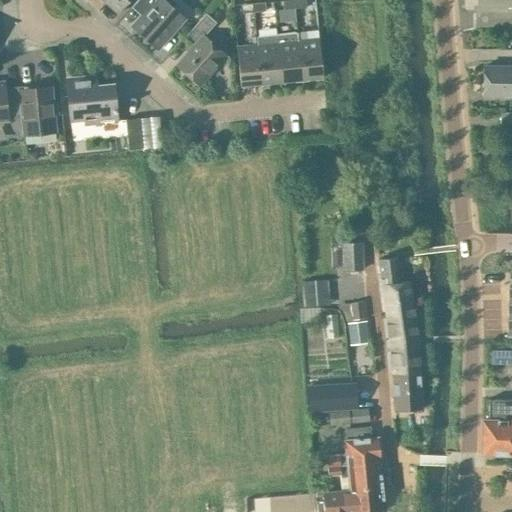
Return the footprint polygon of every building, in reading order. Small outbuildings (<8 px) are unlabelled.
[(103,0),(118,13),(129,0),(103,0)] [(185,18),(174,8),(176,6),(176,5),(176,4),(175,1),(174,0),(137,0),(131,7),(142,15),(133,25),(158,48),(185,18)] [(296,8),(294,0),(286,0),(283,0),(284,9),(296,8)] [(511,0),(478,0),(478,11),(511,10),(511,0)] [(254,3),(255,12),(266,11),(265,2),(254,3)] [(243,13),(255,12),(254,3),(242,4),(243,13)] [(226,55),(204,36),(216,22),(206,12),(185,36),(195,44),(177,64),(200,84),(226,55)] [(297,32),(278,34),(283,81),(302,79),(298,40),(297,32)] [(278,34),(257,36),(262,83),(283,81),(278,34)] [(298,40),(302,79),(323,76),(320,38),(298,40)] [(258,44),(237,46),(241,85),(262,83),(258,44)] [(511,96),(511,66),(484,66),(484,96),(511,96)] [(96,75),(67,78),(71,121),(85,119),(85,124),(99,123),(99,119),(115,117),(115,121),(118,121),(114,83),(97,85),(96,75)] [(23,116),(20,89),(20,87),(5,89),(4,81),(0,81),(0,119),(8,119),(8,118),(22,116),(23,116)] [(52,86),(20,89),(23,116),(22,116),(24,134),(56,131),(52,86)] [(511,112),(500,112),(501,126),(511,125),(511,112)] [(139,118),(126,119),(129,148),(142,147),(139,118)] [(37,151),(27,152),(28,160),(37,159),(37,151)] [(342,242),(342,243),(343,270),(364,270),(363,242),(342,242)] [(398,256),(378,259),(381,286),(402,283),(402,281),(398,256)] [(409,280),(402,281),(402,283),(381,286),(386,318),(414,315),(409,280)] [(365,300),(350,303),(352,320),(367,318),(365,300)] [(386,318),(391,347),(419,345),(419,343),(418,339),(414,315),(386,318)] [(393,373),(393,375),(421,373),(419,345),(391,347),(390,347),(392,373),(393,373)] [(423,409),(421,373),(393,375),(395,411),(423,409)] [(356,381),(307,384),(308,410),(357,407),(356,381)] [(483,420),(483,454),(511,454),(511,399),(489,399),(489,420),(483,420)] [(329,426),(349,424),(348,410),(328,412),(329,426)] [(328,467),(379,464),(379,458),(380,458),(378,437),(372,437),(371,426),(346,428),(348,440),(345,440),(347,454),(338,455),(338,457),(327,458),(328,467)] [(379,464),(328,467),(328,475),(340,474),(340,476),(349,475),(350,489),(382,486),(379,464)] [(375,511),(384,511),(382,486),(350,489),(324,491),(325,504),(323,505),(323,511),(375,511)]
